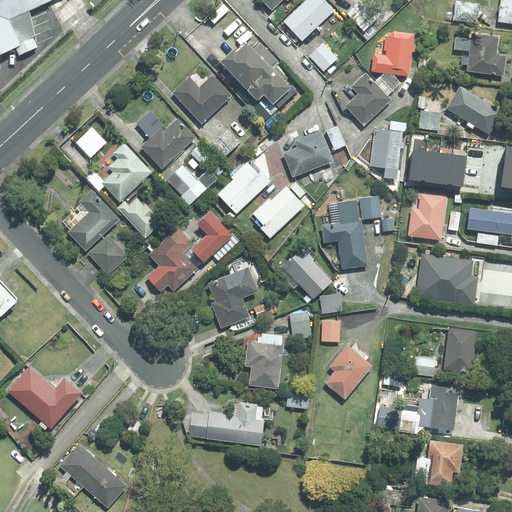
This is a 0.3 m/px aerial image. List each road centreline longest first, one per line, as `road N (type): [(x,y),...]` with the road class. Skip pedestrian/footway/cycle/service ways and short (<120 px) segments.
road 1 (residential): [(162,363),(131,345),(0,209)]
road 2 (secondary): [(0,146),(157,0)]
